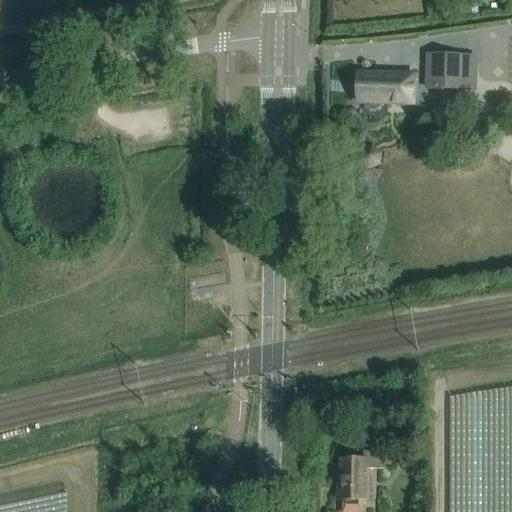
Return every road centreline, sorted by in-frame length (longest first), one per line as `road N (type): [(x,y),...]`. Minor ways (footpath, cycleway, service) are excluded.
road 1 (tertiary): [(268,511),(280,37)]
road 2 (unclassified): [(0,80),(280,37)]
